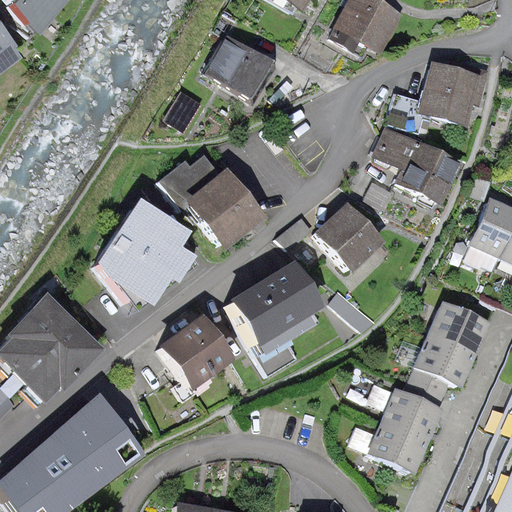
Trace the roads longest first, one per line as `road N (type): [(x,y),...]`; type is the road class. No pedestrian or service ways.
road 1 (residential): [(0,461),(306,204),(345,146),(358,101),(374,81),(440,52),(502,43)]
road 2 (residential): [(363,511),(318,471),(281,454),(236,450),(174,467),(138,511)]
